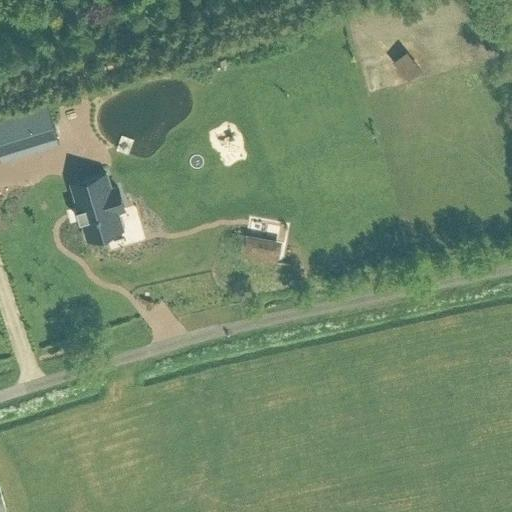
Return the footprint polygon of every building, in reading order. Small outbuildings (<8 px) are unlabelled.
[(82,83),(96,131),(100,142),(206,109),(188,50),(82,83)] [(0,154),(2,160),(60,142),(48,103),(0,117),(0,154)] [(106,172),(72,182),(80,207),(77,208),(78,209),(80,218),(81,219),(83,219),(89,237),(123,227),(117,208),(124,206),(118,186),(111,188),(106,172)] [(283,240),(248,234),(244,256),(276,261),(280,256),(283,240)] [(55,334),(32,341),(34,348),(57,341),(55,334)]
